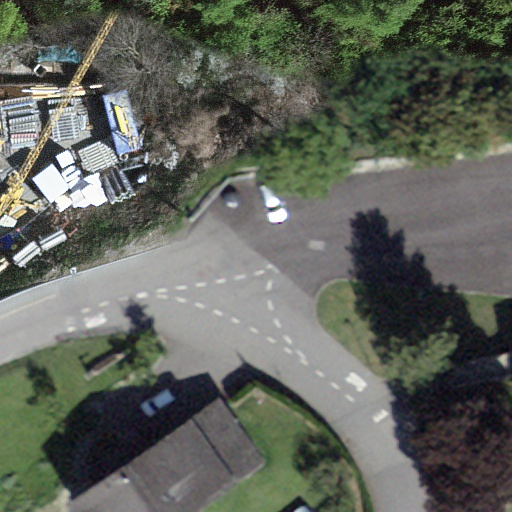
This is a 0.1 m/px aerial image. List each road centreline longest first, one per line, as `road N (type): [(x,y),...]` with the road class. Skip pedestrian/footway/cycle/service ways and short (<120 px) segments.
road 1 (residential): [(212,275),(372,409),(399,477),(399,511)]
road 2 (tertiary): [(511,239),(291,259),(212,275)]
road 3 (residential): [(212,275),(94,308),(0,346)]
